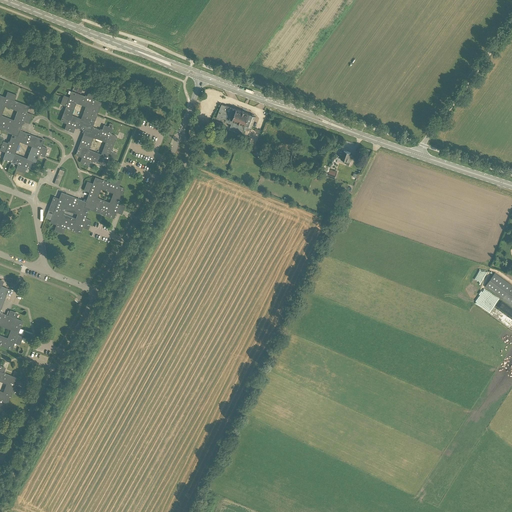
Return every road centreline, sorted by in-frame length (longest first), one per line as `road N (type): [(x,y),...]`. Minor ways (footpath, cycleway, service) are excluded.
road 1 (unclassified): [(0,495),(181,160),(181,127),(203,77)]
road 2 (secondary): [(418,155),(203,77)]
road 3 (unclassified): [(418,155),(511,20)]
road 4 (secondary): [(125,47),(3,0)]
